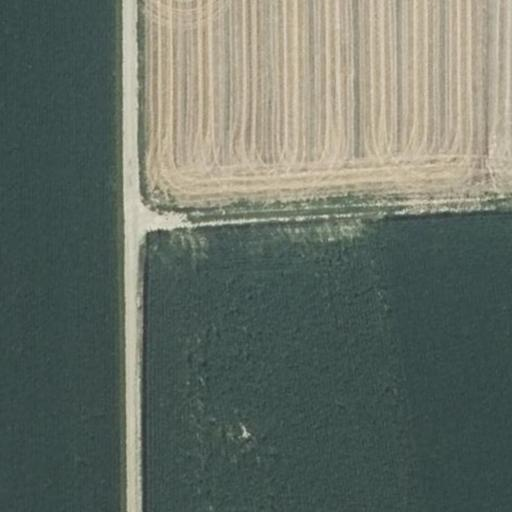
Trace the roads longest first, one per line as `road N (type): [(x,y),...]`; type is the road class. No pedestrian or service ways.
road 1 (track): [(140,511),(135,0)]
road 2 (track): [(137,215),(511,193)]
